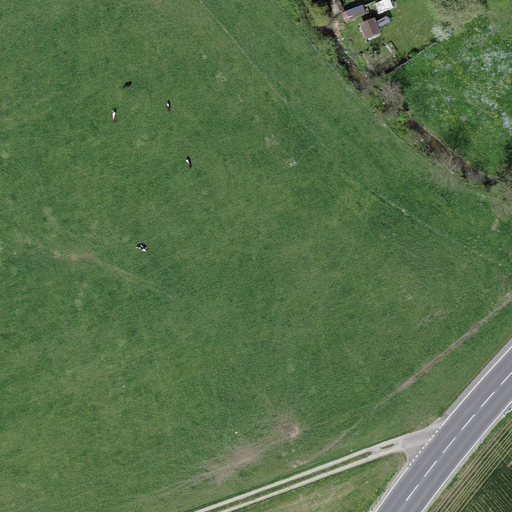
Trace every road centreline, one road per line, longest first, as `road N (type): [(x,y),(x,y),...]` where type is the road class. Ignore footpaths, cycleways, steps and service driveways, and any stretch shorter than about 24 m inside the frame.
road 1 (track): [(455,437),(394,444),(217,511)]
road 2 (secondary): [(511,374),(398,511)]
